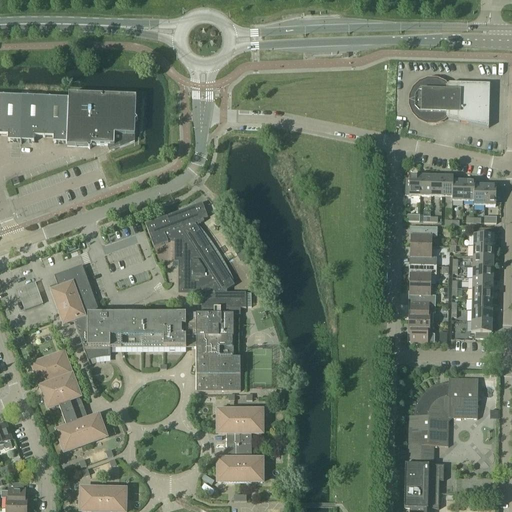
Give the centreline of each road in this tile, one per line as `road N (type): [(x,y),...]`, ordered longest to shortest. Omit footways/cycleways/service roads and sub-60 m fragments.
road 1 (residential): [(505,358),(391,356),(395,143)]
road 2 (secondary): [(230,47),(511,41)]
road 3 (secondary): [(511,29),(230,33)]
road 4 (tertiary): [(15,243),(174,186),(195,169),(200,117)]
road 5 (residential): [(395,143),(276,117),(200,117)]
road 6 (residential): [(510,166),(505,358)]
road 7 (secondary): [(0,25),(125,28)]
